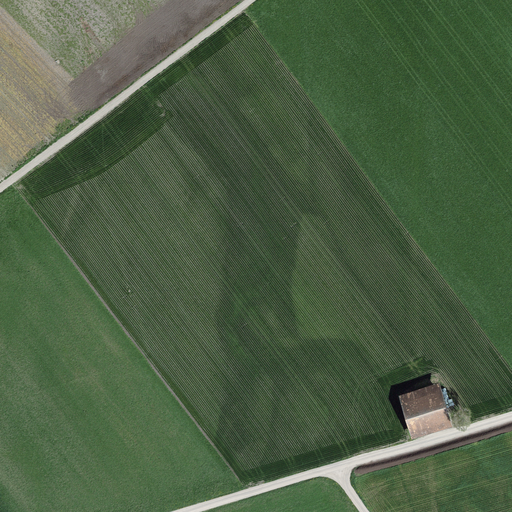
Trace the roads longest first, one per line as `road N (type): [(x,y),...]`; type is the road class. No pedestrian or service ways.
road 1 (track): [(186,511),(511,413)]
road 2 (track): [(0,189),(252,0)]
